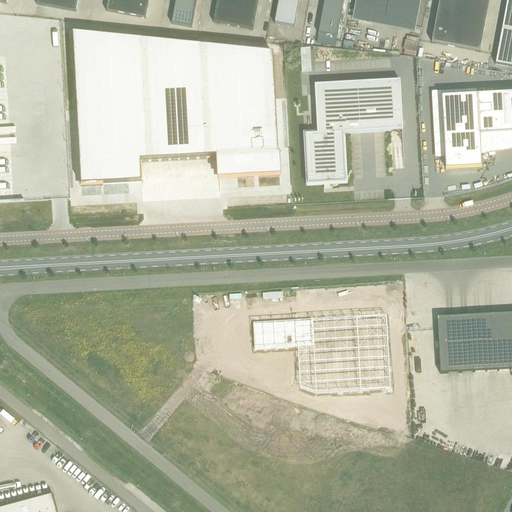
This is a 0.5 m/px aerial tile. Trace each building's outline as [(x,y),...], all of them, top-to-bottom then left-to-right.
[(37,0),(37,5),(76,12),(78,0),(37,0)] [(108,0),(107,11),(146,19),(149,0),(108,0)] [(176,0),(172,24),(192,28),(196,0),(176,0)] [(253,30),(258,0),(217,0),(213,23),(253,30)] [(299,0),(278,0),(274,24),(294,28),(299,0)] [(325,0),(319,34),(337,38),(344,0),(325,0)] [(388,0),(355,0),(353,14),(385,20),(388,0)] [(416,26),(420,0),(388,0),(385,20),(416,26)] [(489,0),(439,0),(432,43),(480,52),(489,0)] [(511,0),(510,0),(498,66),(511,68),(511,0)] [(274,54),(74,33),(83,185),(143,182),(142,161),(219,157),(220,178),(281,175),(274,54)] [(300,48),(301,72),(311,72),(310,48),(300,48)] [(324,184),(324,188),(330,188),(329,184),(346,183),(343,134),(391,131),(390,122),(402,122),(400,81),(314,86),(317,134),(305,135),(308,185),(324,184)] [(511,93),(442,98),(446,170),(481,168),(480,135),(511,133),(511,93)] [(511,314),(508,314),(437,318),(440,375),(511,370),(511,314)] [(265,319),(265,354),(305,354),(305,319),(265,319)] [(62,335),(32,337),(73,371),(92,370),(143,412),(187,360),(185,328),(112,333),(112,331),(62,333),(62,335)] [(174,409),(174,410),(174,411),(175,412),(297,511),(478,511),(495,479),(198,380),(175,406),(175,408),(174,409)] [(57,511),(53,495),(0,509),(0,511),(57,511)]
